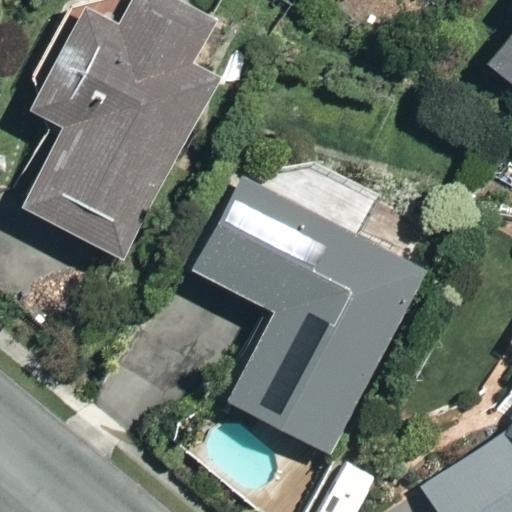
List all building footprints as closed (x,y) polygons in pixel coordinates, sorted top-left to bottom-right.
[(35,217),(138,270),(233,90),(213,79),(242,24),(196,0),(144,0),(126,35),(93,17),(35,127),(73,147),(35,217)] [(511,45),(492,70),(511,85),(511,45)] [(233,405),(333,460),(436,271),(256,174),(201,275),(280,318),(233,405)] [(511,511),(511,410),(493,443),(427,492),(441,511),(511,511)] [(278,511),(309,457),(258,429),(226,488),(269,511),(278,511)]
